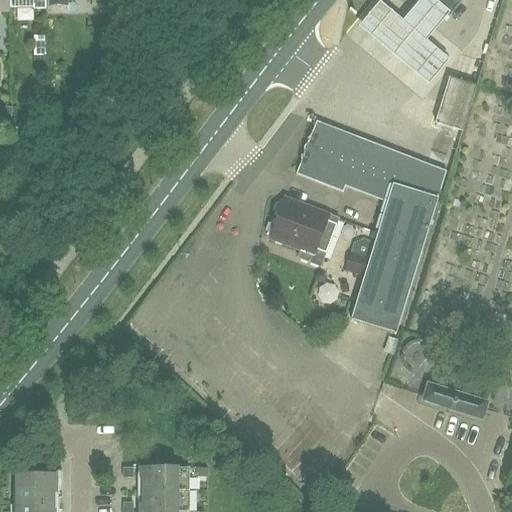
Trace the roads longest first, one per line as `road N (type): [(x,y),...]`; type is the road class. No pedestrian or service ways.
road 1 (primary): [(322,0),(0,413)]
road 2 (residential): [(400,511),(384,500),(383,464),(414,434),(438,450)]
